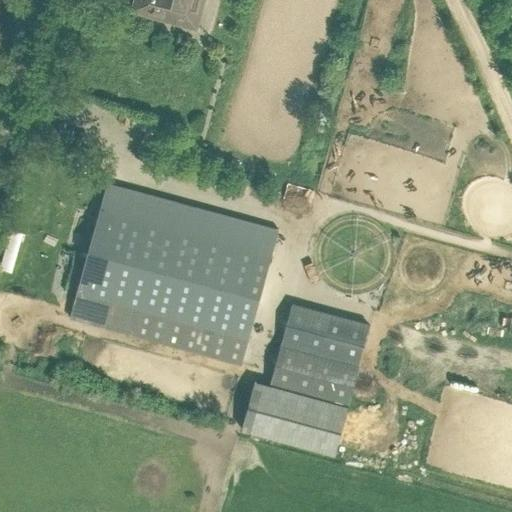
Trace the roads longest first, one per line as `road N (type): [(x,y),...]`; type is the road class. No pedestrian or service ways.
road 1 (track): [(452,0),(511,124)]
road 2 (tertiary): [(0,130),(35,0)]
